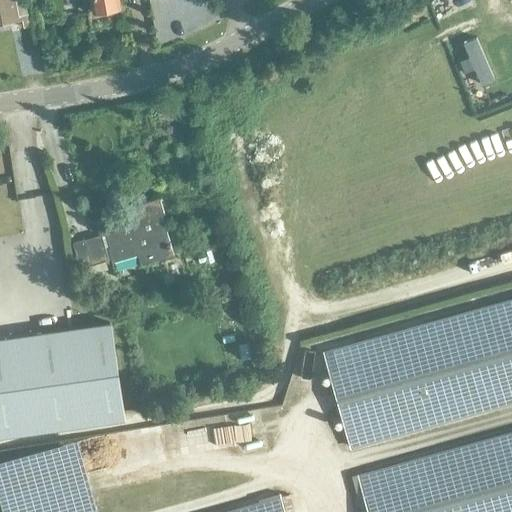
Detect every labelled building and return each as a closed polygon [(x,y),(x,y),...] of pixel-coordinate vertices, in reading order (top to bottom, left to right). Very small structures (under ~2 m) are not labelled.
[(0,0),(0,24),(22,20),(24,27),(31,26),(25,0),(0,0)] [(91,0),(94,13),(98,12),(101,15),(106,14),(108,10),(120,8),(119,0),(91,0)] [(511,105),(420,126),(431,174),(511,155),(511,105)] [(106,233),(108,240),(110,247),(108,248),(112,262),(138,255),(141,265),(172,256),(160,215),(164,214),(160,199),(132,207),(137,224),(106,233)] [(106,261),(108,260),(105,249),(101,235),(85,240),(73,243),(80,268),(86,267),(92,265),(106,261)] [(350,450),(511,404),(511,298),(323,352),(350,450)] [(0,438),(126,421),(112,324),(0,339),(0,438)] [(511,511),(511,431),(358,475),(368,511),(511,511)] [(32,473),(0,481),(0,503),(1,507),(48,494),(45,485),(36,488),(32,473)] [(285,511),(281,496),(223,511),(285,511)]
